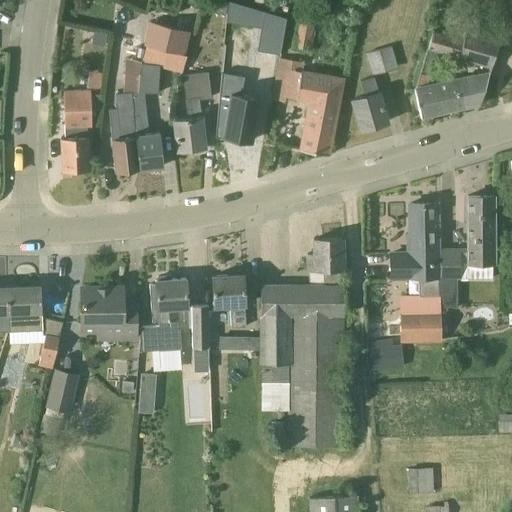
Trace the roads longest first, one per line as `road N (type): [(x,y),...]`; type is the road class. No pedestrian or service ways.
road 1 (residential): [(26,232),(168,220),(511,124)]
road 2 (track): [(346,175),(371,511)]
road 3 (residential): [(26,232),(29,69),(39,0)]
